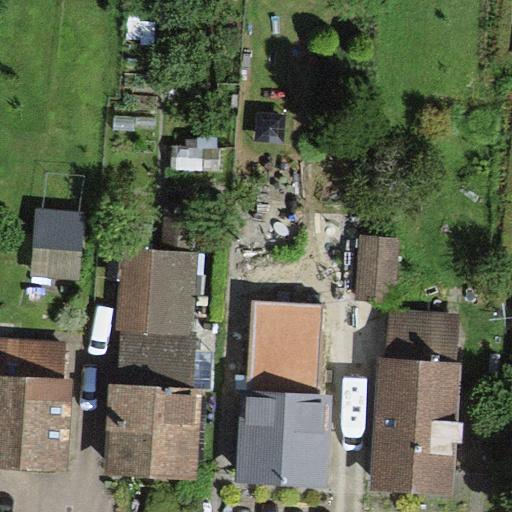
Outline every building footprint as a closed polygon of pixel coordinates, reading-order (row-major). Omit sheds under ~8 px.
[(298,208),(263,207),(262,247),(296,248),(298,208)] [(33,214),(27,284),(71,288),(77,218),(33,214)] [(108,479),(190,480),(194,215),(164,214),(164,257),(112,256),(108,479)] [(356,299),(386,301),(390,247),(359,244),(356,299)] [(288,283),(252,281),(244,489),(316,492),(321,380),(315,380),(316,368),(285,367),(288,283)] [(390,316),(372,491),(440,498),(458,323),(390,316)] [(60,350),(0,346),(0,467),(53,470),(60,350)]
